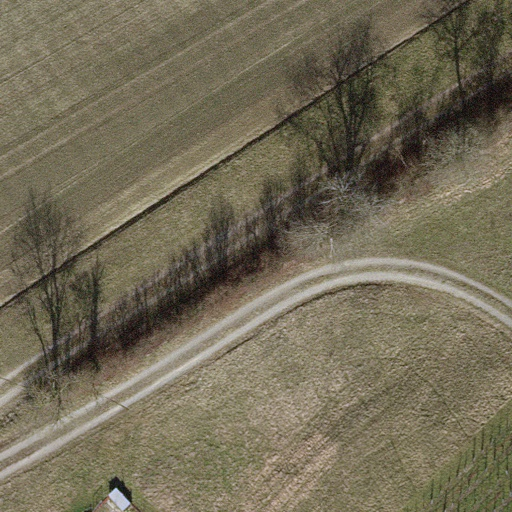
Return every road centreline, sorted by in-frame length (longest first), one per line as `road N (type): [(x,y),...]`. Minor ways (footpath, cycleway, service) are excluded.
road 1 (track): [(0,395),(511,68)]
road 2 (track): [(0,464),(185,363),(308,281),(383,266),(461,283),(511,316)]
